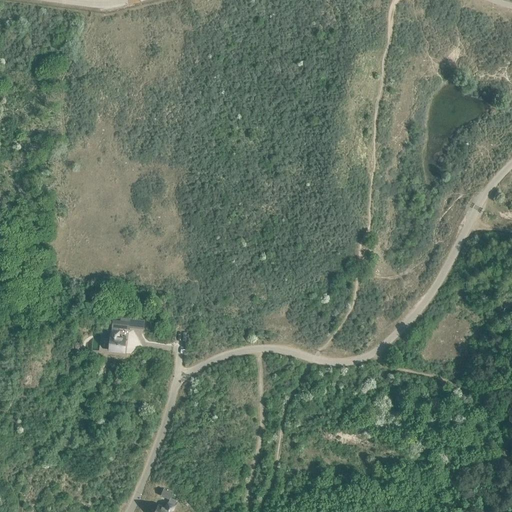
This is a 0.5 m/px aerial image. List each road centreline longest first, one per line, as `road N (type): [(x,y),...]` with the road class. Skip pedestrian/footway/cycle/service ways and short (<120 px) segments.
road 1 (unknown): [(397,0),(374,113),(369,231),(358,246),(356,295),(284,409),(258,511)]
road 2 (unclassified): [(177,378),(217,357),(260,350),(331,363),(369,356),(432,293),(482,196),(511,167)]
road 3 (unclassified): [(129,511),(177,378)]
